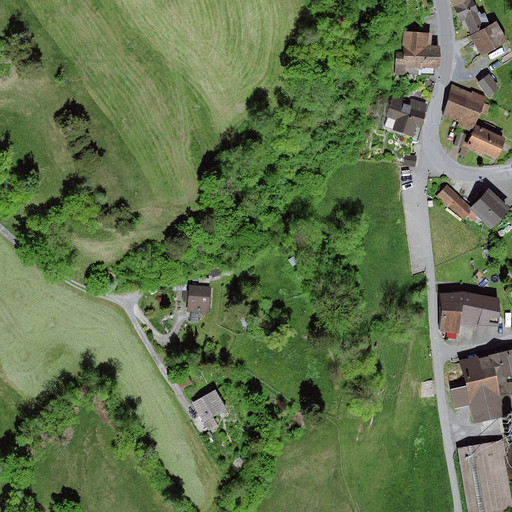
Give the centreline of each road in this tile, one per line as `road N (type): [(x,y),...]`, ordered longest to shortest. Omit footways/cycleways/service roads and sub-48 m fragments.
road 1 (unclassified): [(436,157),(420,176),(436,354)]
road 2 (tertiary): [(436,157),(430,137),(447,53),(441,0)]
road 3 (unclassified): [(436,354),(458,511)]
road 4 (track): [(0,223),(47,268),(126,308)]
